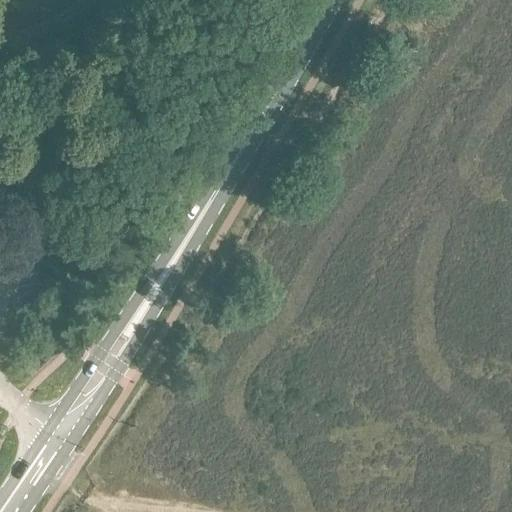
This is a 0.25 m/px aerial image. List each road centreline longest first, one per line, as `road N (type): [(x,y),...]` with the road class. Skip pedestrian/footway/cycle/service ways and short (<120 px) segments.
road 1 (secondary): [(65,447),(272,97)]
road 2 (secondary): [(272,97),(45,431)]
